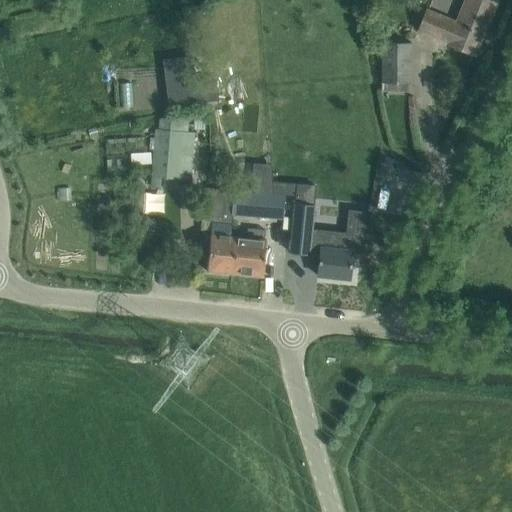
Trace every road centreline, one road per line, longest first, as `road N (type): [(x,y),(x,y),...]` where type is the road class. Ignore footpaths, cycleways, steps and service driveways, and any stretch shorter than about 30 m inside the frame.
road 1 (unclassified): [(399,333),(411,276),(511,57)]
road 2 (unclassified): [(292,321),(0,291)]
road 3 (unclassified): [(292,321),(298,396),(332,511)]
